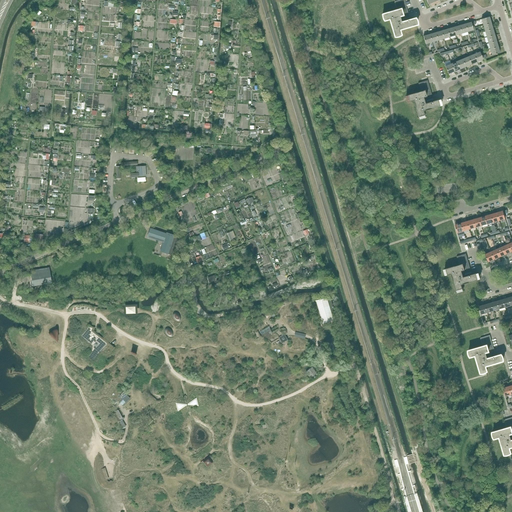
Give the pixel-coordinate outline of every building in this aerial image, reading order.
[(404,3),(405,3),(403,0),(400,0),(394,2),(395,5),(396,5),(397,10),(384,14),(385,20),(389,19),(394,35),(395,35),(400,34),(399,30),(416,25),(416,24),(415,25),(414,19),(409,20),(408,17),(409,17),(404,3)] [(483,25),(491,23),(489,17),(481,19),(483,25)] [(467,32),(473,30),(471,22),(465,24),(467,32)] [(485,31),(493,29),(491,23),(483,25),(485,31)] [(462,34),(467,32),(465,24),(459,26),(462,34)] [(456,35),(462,34),(459,26),(453,27),(456,35)] [(449,37),(456,35),(453,27),(447,29),(449,37)] [(443,39),(449,37),(447,29),(441,31),(443,39)] [(486,37),(494,35),(493,29),(485,31),(486,37)] [(437,41),(443,39),(441,31),(435,33),(437,41)] [(431,42),(437,41),(435,33),(429,34),(431,42)] [(425,44),(431,42),(429,34),(426,35),(423,36),(425,44)] [(488,43),(496,41),(494,35),(486,37),(488,43)] [(490,49),(498,47),(496,41),(488,43),(490,49)] [(492,55),(500,53),(498,47),(490,49),(492,55)] [(477,62),(483,59),(480,52),(474,54),(477,62)] [(472,64),(477,62),(474,54),(468,56),(472,64)] [(466,67),(472,64),(468,56),(463,59),(466,67)] [(460,69),(466,67),(463,59),(457,61),(460,69)] [(454,71),(460,69),(457,61),(451,64),(454,71)] [(448,74),(454,71),(451,64),(445,66),(448,74)] [(428,84),(419,86),(421,91),(407,95),(408,95),(406,96),(408,102),(409,101),(413,100),(418,117),(419,118),(424,116),(424,115),(423,111),(440,106),(441,106),(439,100),(438,100),(437,100),(429,102),(429,99),(433,98),(432,98),(428,84)] [(146,176),(145,168),(145,166),(135,166),(136,172),(139,171),(139,177),(146,176)] [(70,184),(71,172),(60,172),(60,178),(53,177),(53,183),(70,184)] [(251,207),(255,206),(251,195),(234,201),(236,206),(240,205),(241,207),(244,206),(243,205),(249,202),(251,207)] [(197,219),(202,217),(199,206),(193,208),(197,219)] [(259,212),(257,207),(252,210),(254,215),(249,217),(250,220),(259,216),(258,213),(259,212)] [(283,219),(289,240),(301,237),(302,240),(306,239),(301,221),(304,220),(301,210),(297,212),(299,219),(294,220),(296,226),(293,227),(291,221),(287,223),(286,218),(283,219)] [(499,221),(505,219),(503,211),(497,213),(499,221)] [(493,222),(499,221),(497,213),(491,214),(493,222)] [(487,224),(493,222),(491,214),(485,216),(487,224)] [(481,226),(487,224),(485,216),(479,218),(481,226)] [(475,228),(481,226),(479,218),(473,220),(475,228)] [(469,229),(475,228),(473,220),(467,221),(469,229)] [(464,231),(469,229),(467,221),(461,223),(464,231)] [(464,233),(464,231),(461,223),(455,225),(458,235),(464,233)] [(151,228),(148,236),(163,242),(166,233),(151,228)] [(178,236),(174,235),(167,232),(166,233),(163,242),(160,251),(168,254),(172,255),(178,236)] [(506,254),(511,252),(508,244),(502,247),(506,254)] [(500,257),(506,254),(502,247),(496,249),(500,257)] [(494,259),(500,257),(496,249),(491,252),(494,259)] [(488,262),(494,259),(491,252),(485,254),(488,262)] [(472,275),(467,257),(458,260),(459,265),(446,269),(445,269),(447,275),(448,275),(452,274),(456,290),(457,290),(457,291),(463,290),(462,288),(463,288),(462,284),(478,280),(478,279),(479,279),(477,273),(476,274),(472,275)] [(31,273),(33,284),(51,281),(49,270),(31,273)] [(323,322),(332,319),(326,298),(316,301),(323,322)] [(505,307),(511,306),(509,298),(503,299),(505,307)] [(499,309),(505,307),(503,299),(497,301),(499,309)] [(493,311),(499,309),(497,301),(491,303),(493,311)] [(487,313),(493,311),(491,303),(485,305),(487,313)] [(481,314),(487,313),(485,305),(479,306),(481,314)] [(272,333),(270,329),(262,335),(268,346),(279,339),(282,343),(287,340),(284,334),(282,335),(279,330),(275,333),(275,332),(272,333)] [(496,356),(491,339),(491,338),(481,341),(483,346),(470,350),(469,351),(470,357),(472,356),(476,355),(480,372),(481,372),(481,373),(487,371),(486,368),(485,366),(502,361),(503,361),(501,355),(500,355),(496,356)] [(317,372),(312,366),(306,371),(310,377),(317,372)] [(505,396),(511,394),(509,386),(503,388),(505,396)] [(116,391),(110,399),(115,403),(116,402),(118,404),(119,403),(122,406),(128,400),(129,398),(122,392),(120,395),(116,391)] [(187,403),(176,401),(178,411),(187,404),(189,413),(185,395),(185,396),(186,400),(187,403)] [(188,402),(187,399),(186,396),(186,395),(185,395),(190,413),(188,404),(199,405),(197,396),(188,402)] [(118,410),(114,412),(120,422),(120,421),(123,420),(118,410)] [(511,417),(504,420),(505,423),(506,423),(507,428),(494,432),(496,438),(495,438),(496,438),(499,437),(504,453),(505,453),(510,451),(510,452),(509,448),(511,446),(511,417)]
